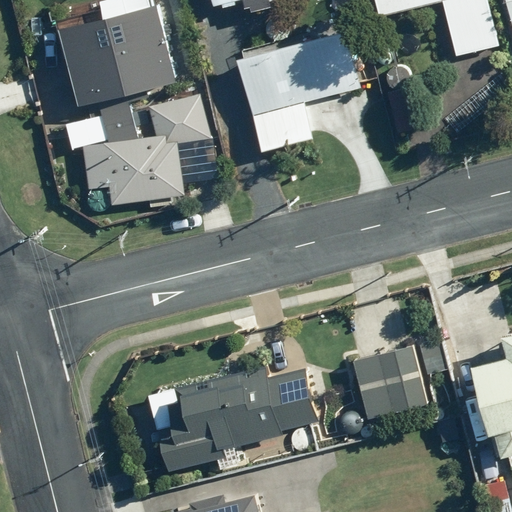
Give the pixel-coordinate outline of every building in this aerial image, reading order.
[(218,135),(206,89),(156,102),(163,132),(138,135),(137,126),(134,127),(133,122),(133,84),(178,72),(163,0),(148,0),(68,22),(88,95),(108,91),(114,139),(89,142),(94,185),(116,183),(118,200),(192,191),(186,142),(218,135)] [(505,41),(495,0),(382,0),(385,12),(435,0),(449,0),(463,52),(505,41)] [(245,47),(269,146),(320,134),(312,97),(367,83),(353,26),(346,28),(344,19),(307,28),(308,32),(245,47)] [(424,97),(421,82),(392,89),(402,130),(431,123),(424,97)] [(511,351),(484,359),(501,428),(506,427),(511,451),(511,450),(511,351)] [(356,377),(366,428),(390,422),(391,425),(425,418),(414,364),(397,367),(396,359),(386,361),(388,370),(356,377)] [(325,418),(312,366),(275,375),(273,362),(264,364),(265,371),(254,374),(252,368),(214,377),(215,383),(204,385),(203,380),(182,385),(185,400),(176,402),(181,423),(166,427),(175,467),(233,453),(231,443),(241,441),(241,443),(290,431),(290,427),(325,418)] [(331,511),(329,502),(289,511),(277,511),(269,475),(197,492),(202,511),(331,511)] [(511,511),(511,485),(510,477),(490,482),(497,511),(511,511)]
